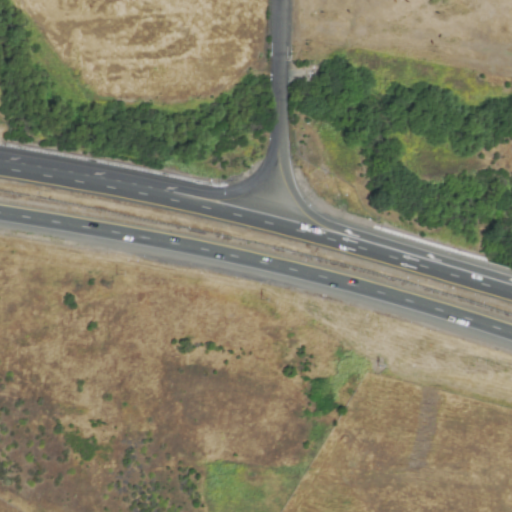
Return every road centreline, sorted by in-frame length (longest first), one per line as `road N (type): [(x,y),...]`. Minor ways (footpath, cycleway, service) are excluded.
road 1 (motorway): [(0,213),(203,249),(511,334)]
road 2 (motorway): [(391,257),(204,207),(0,167)]
road 3 (motorway): [(391,257),(309,213),(289,183),(279,123)]
road 4 (motorway): [(279,123),(273,159),(249,189),(212,198),(141,194)]
road 5 (tertiary): [(278,0),(279,123)]
